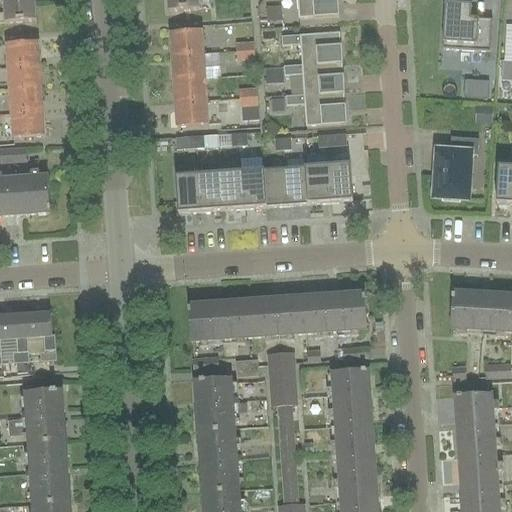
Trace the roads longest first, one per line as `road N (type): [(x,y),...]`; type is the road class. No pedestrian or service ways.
road 1 (residential): [(407,256),(119,274)]
road 2 (tertiary): [(119,274),(103,0)]
road 3 (residential): [(407,256),(387,0)]
road 4 (residential): [(424,511),(407,256)]
road 5 (tertiary): [(136,511),(119,274)]
